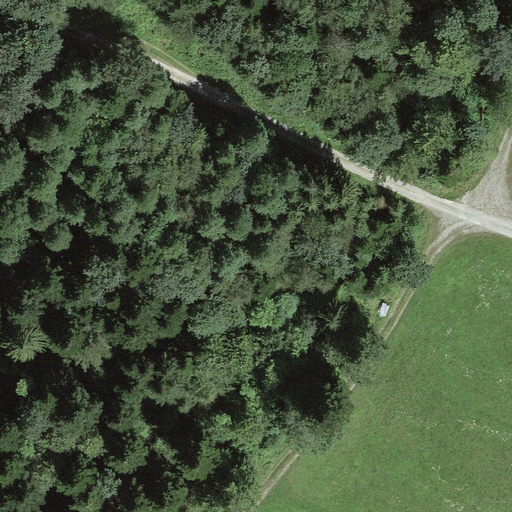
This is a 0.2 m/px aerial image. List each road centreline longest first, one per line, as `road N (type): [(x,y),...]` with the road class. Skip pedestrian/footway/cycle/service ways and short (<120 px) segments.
road 1 (track): [(511,117),(467,218),(251,511)]
road 2 (track): [(511,235),(144,59)]
road 3 (track): [(144,59),(0,1)]
